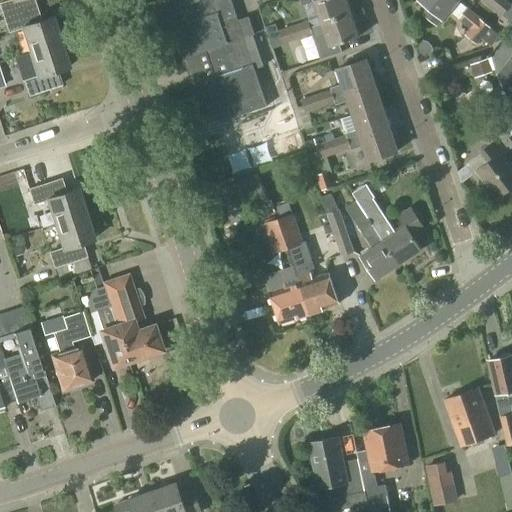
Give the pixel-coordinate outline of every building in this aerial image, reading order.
[(0,10),(3,19),(37,9),(33,0),(9,0),(0,3),(0,10)] [(165,0),(169,12),(167,12),(201,116),(215,111),(219,122),(235,116),(235,117),(265,108),(253,71),(263,68),(252,35),(254,34),(248,17),(237,21),(230,0),(165,0)] [(321,24),(351,14),(345,0),(299,0),(302,6),(314,3),(321,24)] [(441,21),(457,2),(455,0),(417,0),(417,1),(427,8),(422,14),(437,27),(442,21),(441,21)] [(503,0),(493,0),(493,1),(495,2),(490,8),(501,17),(502,17),(511,6),(503,0)] [(511,23),(511,6),(502,17),(501,17),(500,18),(510,26),(511,23)] [(491,47),(500,36),(467,8),(457,19),(468,29),(464,35),(476,46),(481,40),(491,47)] [(28,54),(60,43),(52,17),(40,21),(37,9),(3,19),(7,34),(21,29),(28,54)] [(310,28),(311,35),(313,40),(319,60),(342,53),(339,44),(358,37),(351,14),(321,24),(310,28)] [(311,35),(310,28),(308,21),(291,27),(294,33),(296,33),(299,40),(311,35)] [(280,38),(278,31),(275,24),(265,28),(266,31),(270,42),(280,38)] [(296,33),(294,33),(291,27),(278,31),(280,38),(270,42),(272,49),(299,40),(296,33)] [(501,88),(511,75),(511,40),(508,37),(491,59),(501,88)] [(60,43),(28,54),(36,76),(23,81),(28,97),(61,86),(57,71),(68,67),(60,43)] [(474,78),(492,72),(488,59),(470,65),(474,78)] [(332,97),(374,83),(366,60),(337,70),(341,84),(329,88),(330,90),(332,97)] [(352,116),(381,106),(374,83),(332,97),(330,90),(314,96),(316,103),(319,102),(321,109),(335,104),(335,106),(347,102),(352,116)] [(511,112),(507,101),(502,88),(487,94),(492,108),(485,111),(489,121),(511,112)] [(316,103),(314,96),(300,100),(305,114),(321,109),(319,102),(316,103)] [(398,124),(409,120),(404,104),(393,107),(398,124)] [(347,143),(389,129),(381,106),(352,116),(357,130),(344,134),(345,136),(329,141),(332,148),(334,147),(337,154),(350,150),(347,143)] [(497,198),(511,187),(511,167),(503,155),(511,147),(511,142),(497,123),(482,134),(490,144),(479,152),(480,153),(464,165),(481,186),(485,183),(497,198)] [(389,129),(347,143),(350,150),(350,151),(362,147),(368,162),(397,152),(389,129)] [(320,159),(337,154),(334,147),(332,148),(329,141),(316,146),(320,159)] [(331,188),(325,173),(316,176),(321,192),(331,188)] [(247,208),(267,201),(258,174),(238,181),(239,184),(219,190),(227,213),(246,206),(247,208)] [(54,224),(86,214),(78,190),(66,194),(61,179),(28,190),(33,205),(46,201),(54,224)] [(340,256),(354,252),(338,210),(331,194),(321,197),(326,214),(340,256)] [(382,223),(380,220),(370,206),(369,204),(361,209),(362,210),(398,265),(421,250),(413,239),(426,231),(411,207),(396,216),(404,228),(395,234),(386,221),(382,223)] [(13,241),(26,239),(23,221),(34,219),(32,208),(8,213),(13,241)] [(375,280),(398,265),(362,210),(351,218),(372,249),(360,257),(375,280)] [(86,214),(54,224),(62,248),(48,253),(53,269),(57,268),(61,278),(90,269),(86,258),(86,257),(82,244),(94,240),(86,214)] [(288,250),(303,244),(292,214),(278,219),(288,250)] [(273,255),(288,250),(278,219),(263,224),(273,255)] [(15,257),(23,254),(25,250),(22,242),(18,240),(10,242),(8,246),(11,255),(15,257)] [(288,250),(295,273),(309,314),(338,305),(328,274),(312,279),(309,270),(312,269),(303,244),(288,250)] [(279,324),(309,314),(295,273),(282,278),(285,287),(269,292),(279,324)] [(96,286),(101,284),(98,275),(93,278),(96,286)] [(109,309),(128,363),(162,351),(153,327),(136,333),(132,324),(143,320),(128,277),(102,286),(110,307),(110,309),(109,309)] [(29,328),(22,307),(12,310),(19,332),(29,328)] [(95,312),(102,332),(100,333),(103,344),(112,368),(128,363),(109,309),(110,309),(110,307),(95,312)] [(9,335),(12,334),(19,332),(12,310),(2,314),(9,335)] [(89,337),(81,312),(62,317),(62,316),(39,323),(43,336),(51,334),(58,354),(52,356),(63,392),(93,382),(82,347),(74,349),(72,342),(89,337)] [(0,338),(9,335),(2,314),(0,314),(0,338)] [(8,377),(15,399),(16,398),(16,399),(15,399),(17,406),(41,398),(39,391),(48,388),(45,377),(45,376),(30,328),(29,328),(19,332),(12,334),(19,357),(4,361),(9,377),(8,377)] [(4,361),(0,348),(0,411),(5,410),(2,403),(15,399),(8,377),(9,377),(4,361)] [(511,355),(509,354),(502,355),(501,358),(489,360),(496,395),(494,395),(506,446),(511,444),(511,414),(510,406),(511,405),(511,355)] [(472,447),(484,443),(482,439),(493,435),(477,389),(444,400),(461,446),(471,443),(472,447)] [(361,476),(372,474),(408,466),(398,424),(362,432),(367,451),(356,453),(357,459),(361,476)] [(343,462),(337,438),(307,444),(317,490),(324,489),(329,511),(334,511),(368,505),(365,492),(364,492),(357,459),(343,462)] [(433,507),(458,501),(451,471),(449,461),(425,466),(433,507)] [(199,511),(193,493),(180,497),(175,483),(151,492),(157,511),(199,511)] [(157,511),(151,492),(127,500),(127,501),(114,506),(116,511),(157,511)] [(389,511),(387,500),(368,505),(369,511),(389,511)]
